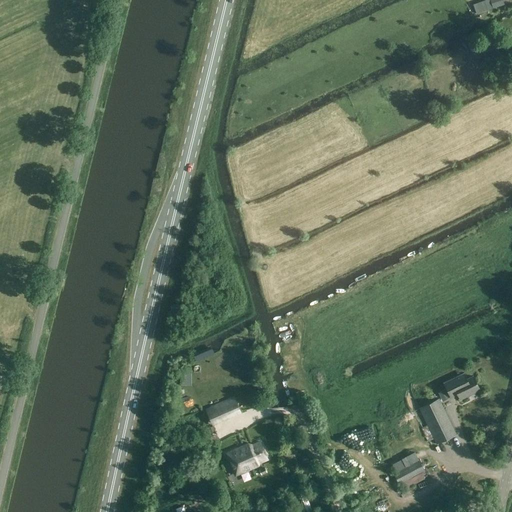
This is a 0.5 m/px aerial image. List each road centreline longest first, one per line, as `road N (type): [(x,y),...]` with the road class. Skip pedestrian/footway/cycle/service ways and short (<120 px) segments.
road 1 (primary): [(106,511),(226,0)]
road 2 (unclassified): [(0,484),(117,0)]
